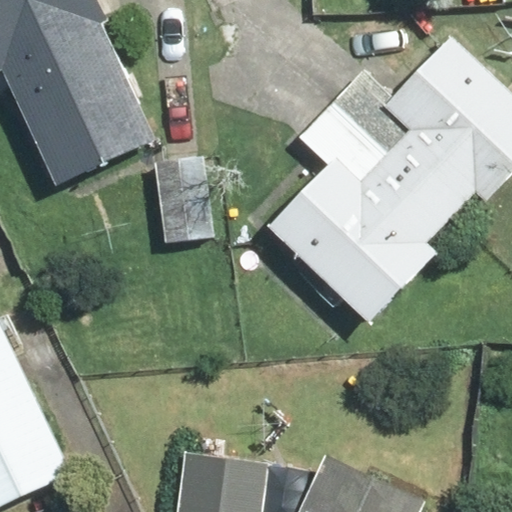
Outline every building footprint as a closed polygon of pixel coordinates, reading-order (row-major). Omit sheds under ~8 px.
[(165,145),(98,0),(0,0),(0,84),(11,80),(62,192),(165,145)] [(374,332),(442,258),(431,248),(479,196),(491,206),(511,183),(511,95),(453,41),(396,101),(367,74),(305,140),(334,168),(271,236),(374,332)] [(216,168),(155,166),(151,249),(213,252),(216,168)] [(0,322),(0,511),(74,477),(0,322)] [(265,511),(271,465),(187,456),(180,511),(265,511)] [(427,511),(428,511),(331,465),(307,511),(427,511)]
